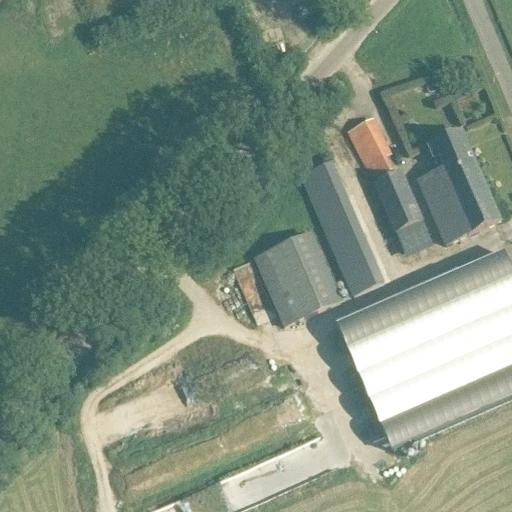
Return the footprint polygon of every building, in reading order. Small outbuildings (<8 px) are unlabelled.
[(389,159),(371,123),(350,134),(368,170),(389,159)] [(446,249),(501,225),(461,134),(428,148),(439,173),(418,182),(446,249)] [(385,290),(333,170),(300,184),(352,304),(385,290)] [(434,247),(403,176),(376,188),(408,259),(434,247)] [(285,330),(340,306),(311,238),(255,262),(285,330)] [(511,278),(502,256),(337,329),(392,454),(511,401),(511,278)]
